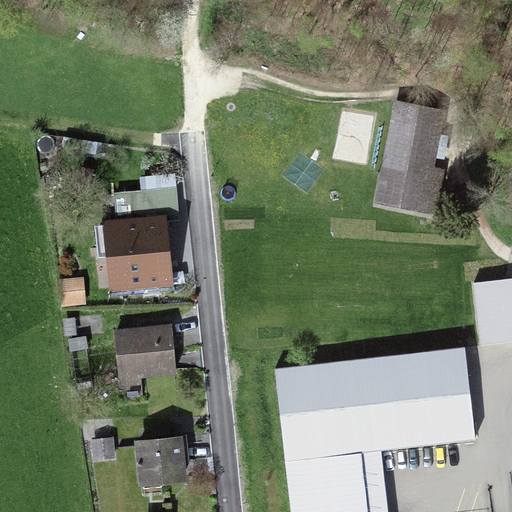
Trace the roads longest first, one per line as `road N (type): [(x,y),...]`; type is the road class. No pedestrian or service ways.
road 1 (residential): [(229,511),(194,146)]
road 2 (track): [(194,146),(194,0)]
